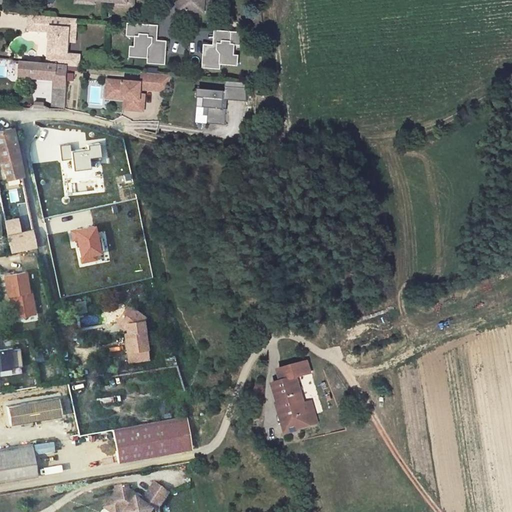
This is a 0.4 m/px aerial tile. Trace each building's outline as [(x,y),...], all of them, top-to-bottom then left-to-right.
[(213,1),(212,0),(181,0),(181,10),(206,11),(207,1),(213,1)] [(215,11),(216,2),(213,1),(207,1),(206,11),(215,11)] [(69,42),(70,29),(76,29),(77,19),(40,17),(29,16),(28,31),(51,32),(50,54),(49,64),(68,66),(78,66),(79,56),(68,55),(69,42)] [(151,24),(125,22),(124,35),(133,36),(133,47),(135,47),(134,58),(145,59),(145,64),(163,65),(164,42),(154,41),(153,44),(150,44),(151,24)] [(246,30),(219,28),(218,47),(215,47),(215,43),(204,43),(203,66),(221,67),(221,62),(232,63),(233,53),(236,53),(236,43),(247,43),(246,30)] [(236,53),(233,53),(232,63),(240,63),(240,53),(236,53)] [(13,59),(0,58),(0,76),(53,79),(50,110),(66,110),(68,66),(49,64),(13,61),(13,59)] [(160,90),(161,73),(144,72),(143,82),(112,79),(111,91),(125,92),(130,99),(129,109),(145,111),(146,99),(142,99),(142,94),(143,89),(160,90)] [(173,74),(161,73),(160,90),(168,91),(173,74)] [(112,79),(109,79),(107,97),(126,99),(126,109),(129,109),(130,99),(125,92),(111,91),(112,79)] [(247,82),(229,80),(228,90),(202,88),(201,97),(208,97),(208,107),(212,107),(211,123),(228,124),(230,108),(227,108),(228,99),(248,101),(247,82)] [(0,130),(0,159),(2,159),(6,178),(21,175),(11,129),(0,130)] [(70,144),(59,145),(61,160),(70,159),(71,171),(90,169),(89,162),(101,161),(99,144),(87,145),(87,149),(70,151),(70,144)] [(4,222),(9,248),(10,251),(36,246),(33,230),(21,232),(18,218),(4,222)] [(94,227),(71,231),(73,240),(76,239),(81,262),(95,259),(94,254),(99,253),(94,227)] [(24,271),(3,275),(6,296),(9,295),(9,297),(11,297),(12,302),(10,302),(13,316),(29,314),(27,300),(31,299),(30,290),(27,291),(24,271)] [(79,312),(88,311),(86,299),(77,300),(79,312)] [(125,305),(116,319),(123,324),(125,333),(122,333),(125,352),(145,349),(141,320),(136,321),(135,312),(125,305)] [(351,349),(398,336),(393,318),(346,331),(351,349)] [(123,324),(116,319),(115,321),(121,325),(122,333),(125,333),(123,324)] [(0,370),(23,368),(21,350),(13,351),(13,349),(0,350),(0,370)] [(145,349),(125,352),(127,362),(147,359),(145,349)] [(302,401),(295,374),(310,371),(307,359),(278,365),(281,377),(271,380),(280,418),(283,430),(314,422),(312,411),(305,412),(302,401)] [(302,401),(305,412),(312,411),(309,400),(302,401)] [(181,418),(107,430),(113,463),(187,451),(181,418)] [(36,452),(56,450),(55,441),(35,442),(36,452)] [(26,443),(0,447),(0,480),(31,475),(26,443)] [(45,473),(63,471),(62,464),(44,466),(45,473)] [(123,484),(112,486),(113,491),(107,500),(123,510),(121,511),(151,511),(151,508),(154,507),(164,492),(150,482),(138,499),(124,489),(123,484)] [(107,500),(102,507),(108,511),(121,511),(123,510),(107,500)]
